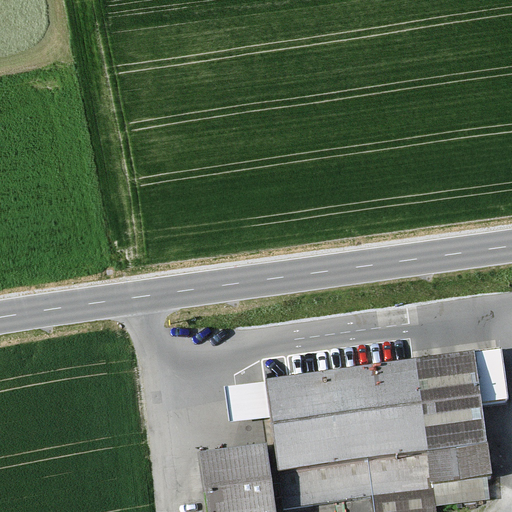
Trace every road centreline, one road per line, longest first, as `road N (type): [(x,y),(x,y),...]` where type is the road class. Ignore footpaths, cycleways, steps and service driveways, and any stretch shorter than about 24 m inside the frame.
road 1 (primary): [(0,318),(511,246)]
road 2 (track): [(138,297),(168,511)]
